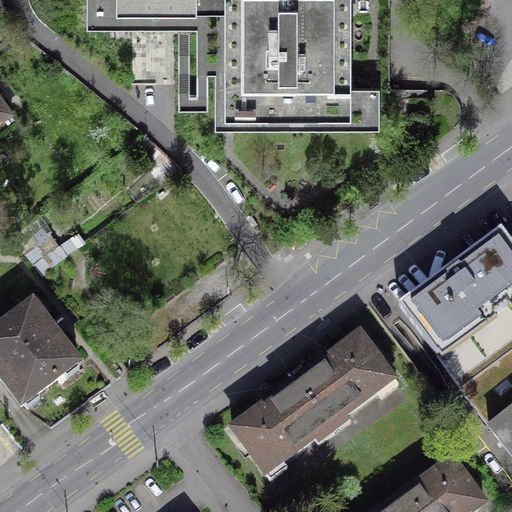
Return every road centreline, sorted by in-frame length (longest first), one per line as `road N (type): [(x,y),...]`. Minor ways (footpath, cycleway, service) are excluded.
road 1 (residential): [(295,304),(207,182),(148,122),(49,44),(16,0)]
road 2 (primary): [(511,146),(295,304)]
road 3 (primary): [(160,403),(18,511)]
road 4 (primary): [(295,304),(160,403)]
road 5 (residential): [(160,403),(245,511)]
